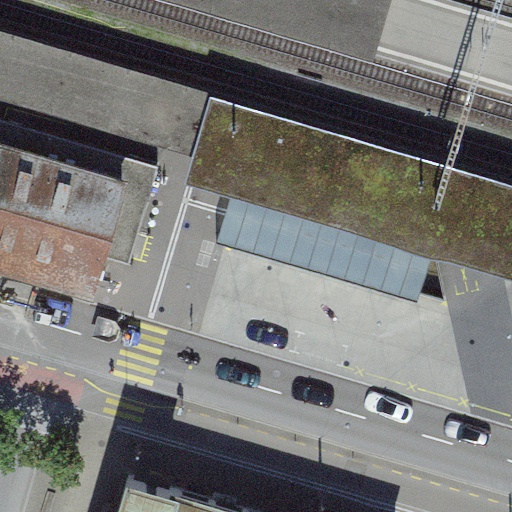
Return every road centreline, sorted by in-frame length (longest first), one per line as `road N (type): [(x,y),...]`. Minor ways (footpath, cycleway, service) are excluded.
road 1 (primary): [(511,463),(43,324)]
road 2 (residential): [(43,324),(0,498)]
